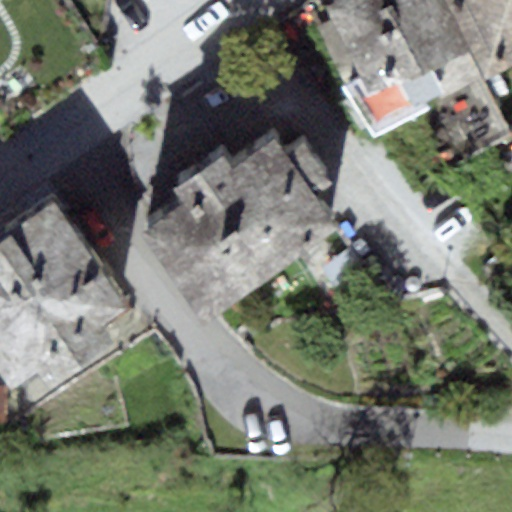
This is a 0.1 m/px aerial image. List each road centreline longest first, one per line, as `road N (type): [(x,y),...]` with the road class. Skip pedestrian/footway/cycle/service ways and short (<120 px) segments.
road 1 (residential): [(511,342),(239,7)]
road 2 (unclassified): [(239,7),(0,182)]
